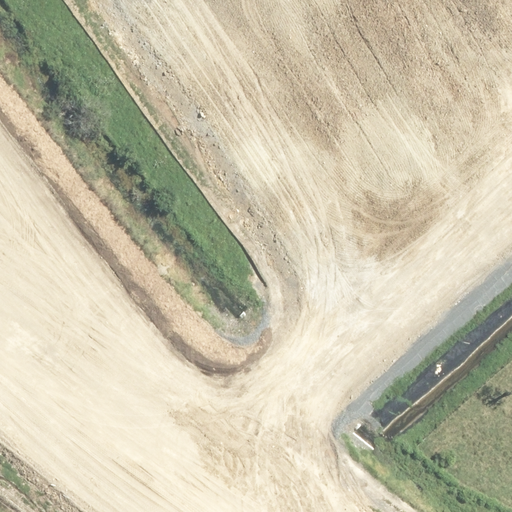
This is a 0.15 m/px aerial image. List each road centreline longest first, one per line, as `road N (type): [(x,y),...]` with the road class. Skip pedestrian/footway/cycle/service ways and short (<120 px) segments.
road 1 (tertiary): [(0,202),(366,511)]
road 2 (tertiary): [(205,511),(0,329)]
